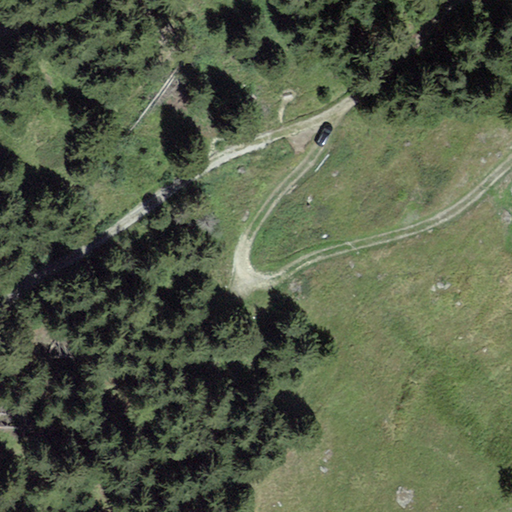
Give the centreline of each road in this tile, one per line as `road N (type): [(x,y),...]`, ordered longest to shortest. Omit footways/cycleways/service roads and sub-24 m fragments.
road 1 (track): [(511,158),(452,216),(242,290),(277,200),(329,122)]
road 2 (track): [(0,303),(214,158),(329,122)]
road 3 (track): [(329,122),(456,0)]
